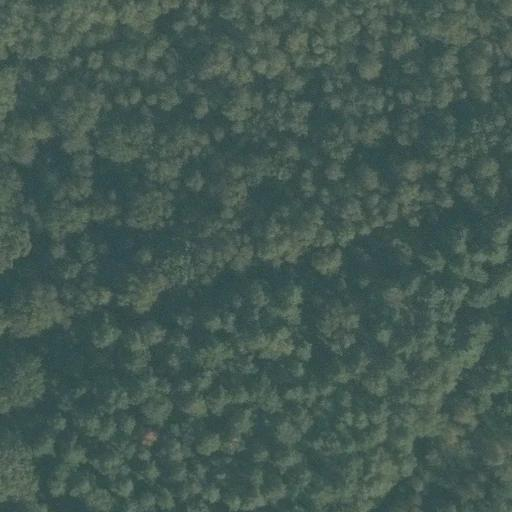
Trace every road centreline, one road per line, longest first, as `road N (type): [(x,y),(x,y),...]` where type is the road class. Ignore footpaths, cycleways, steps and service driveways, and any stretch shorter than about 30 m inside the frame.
road 1 (track): [(5,329),(511,200)]
road 2 (track): [(511,312),(456,381),(372,511)]
road 3 (track): [(45,511),(5,329)]
